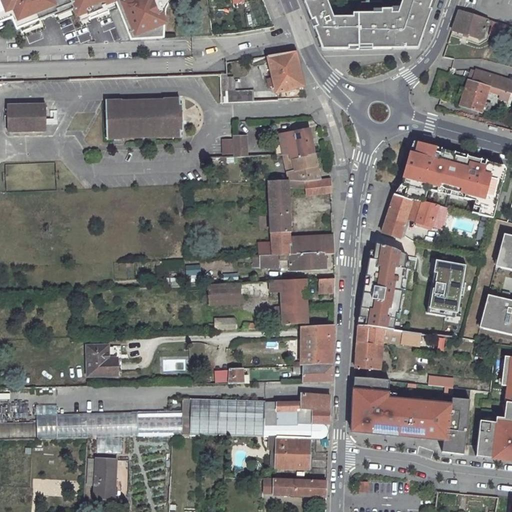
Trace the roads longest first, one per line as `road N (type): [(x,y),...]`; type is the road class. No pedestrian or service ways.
road 1 (unknown): [(142,82),(85,90),(75,99),(68,126),(77,157),(118,171),(208,161),(230,111),(183,84)]
road 2 (residential): [(372,132),(349,261),(338,454)]
road 3 (residential): [(299,28),(247,38),(200,63),(0,69)]
road 4 (residential): [(338,454),(511,480)]
road 5 (unknown): [(511,230),(490,237),(467,336)]
